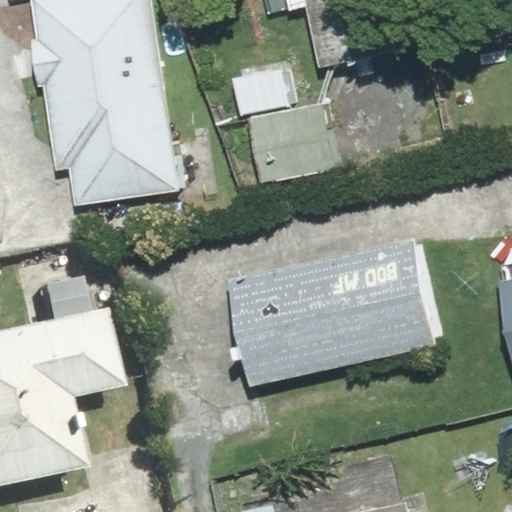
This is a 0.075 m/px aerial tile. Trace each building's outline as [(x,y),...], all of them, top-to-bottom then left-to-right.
[(185,192),(155,0),(35,0),(42,40),(37,41),(45,88),(49,88),(62,171),(74,170),(79,208),(185,192)] [(292,0),(295,11),(311,8),(324,72),(401,56),(389,0),(292,0)] [(290,68),(237,78),(245,118),(297,108),(290,68)] [(332,105),(252,119),(264,183),(344,169),(332,105)] [(421,236),(232,277),(257,389),(445,349),(421,236)] [(92,314),(0,333),(0,495),(72,480),(56,407),(110,396),(92,314)] [(415,511),(413,502),(364,511),(415,511)]
